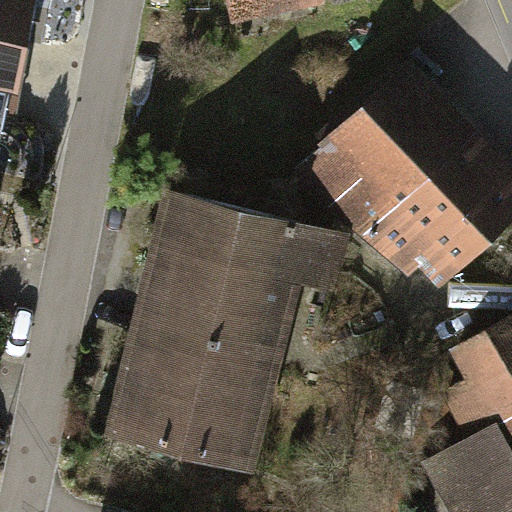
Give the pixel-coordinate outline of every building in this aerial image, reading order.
[(46,0),(0,0),(0,89),(29,94),(46,0)] [(332,0),(233,0),(239,29),(334,11),(332,0)] [(511,225),(511,168),(413,66),(303,171),(409,282),(425,267),(446,289),(511,225)] [(355,234),(171,187),(108,430),(259,469),(309,272),(343,281),(355,234)] [(511,511),(511,326),(471,351),(487,378),(457,397),(482,438),(439,465),(467,511),(511,511)]
